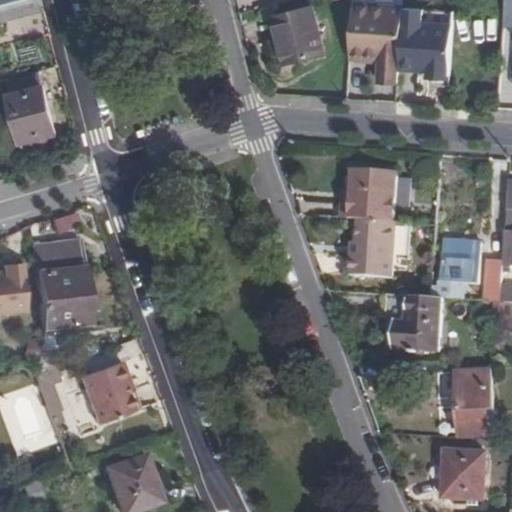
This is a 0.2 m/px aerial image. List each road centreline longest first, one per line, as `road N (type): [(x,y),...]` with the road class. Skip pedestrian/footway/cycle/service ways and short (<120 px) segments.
road 1 (residential): [(394,511),(351,416),(251,125)]
road 2 (residential): [(107,174),(231,511)]
road 3 (residential): [(251,125),(511,136)]
road 4 (residential): [(63,0),(107,174)]
road 5 (residential): [(107,174),(251,125)]
road 6 (residential): [(251,125),(217,0)]
